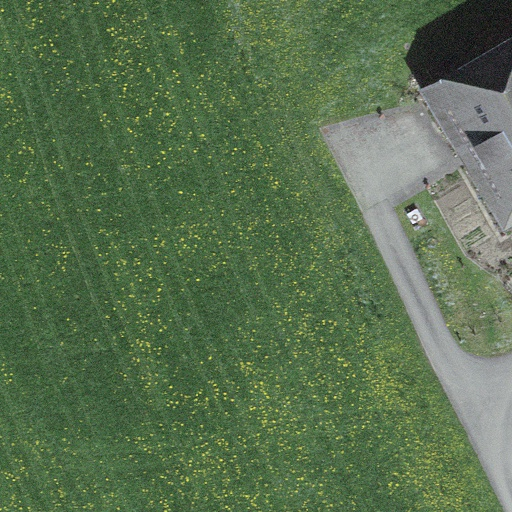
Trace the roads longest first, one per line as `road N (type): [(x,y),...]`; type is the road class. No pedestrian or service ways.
road 1 (track): [(345,180),(477,408)]
road 2 (track): [(511,483),(477,408),(511,361)]
